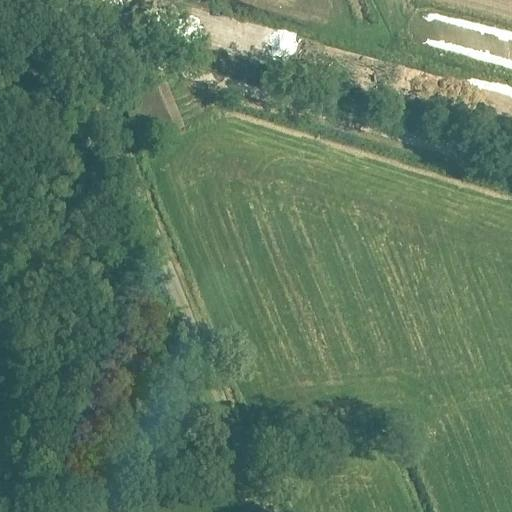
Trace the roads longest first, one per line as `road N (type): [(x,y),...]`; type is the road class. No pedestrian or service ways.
road 1 (unclassified): [(245,511),(38,26)]
road 2 (residential): [(38,26),(511,169)]
